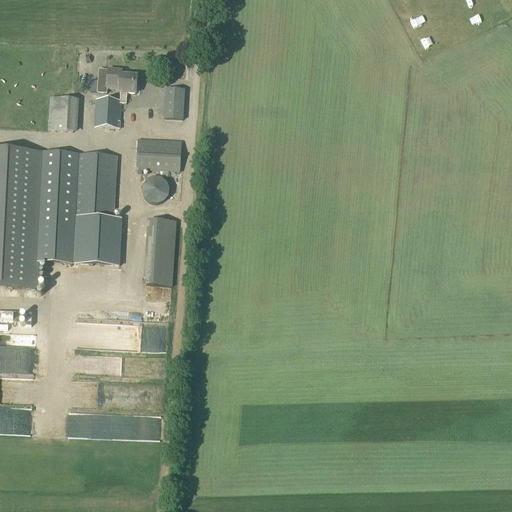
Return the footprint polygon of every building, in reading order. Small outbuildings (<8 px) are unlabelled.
[(94,127),(94,140),(118,141),(120,106),(126,106),(127,95),(136,96),(136,90),(139,90),(140,85),(136,85),(137,78),(121,77),(122,72),(107,71),(106,91),(117,92),(117,94),(120,95),(119,103),(96,101),(94,127)] [(182,122),(184,92),(165,91),(163,121),(182,122)] [(78,99),(53,99),(52,130),(77,130),(78,99)] [(179,176),(181,149),(137,146),(136,173),(179,176)] [(44,155),(0,152),(0,291),(38,293),(39,255),(44,155)] [(44,155),(39,255),(76,257),(75,267),(119,269),(122,223),(114,223),(117,159),(66,156),(44,155)] [(149,221),(146,287),(171,288),(174,222),(149,221)] [(0,344),(37,345),(38,319),(0,318),(0,344)] [(107,370),(115,370),(115,362),(101,361),(101,376),(106,376),(107,370)]
